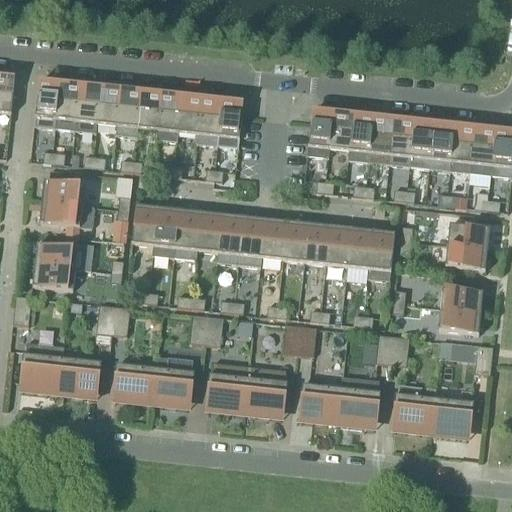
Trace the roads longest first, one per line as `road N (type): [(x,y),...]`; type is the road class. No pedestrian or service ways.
road 1 (residential): [(511,495),(0,439)]
road 2 (residential): [(0,50),(511,101)]
